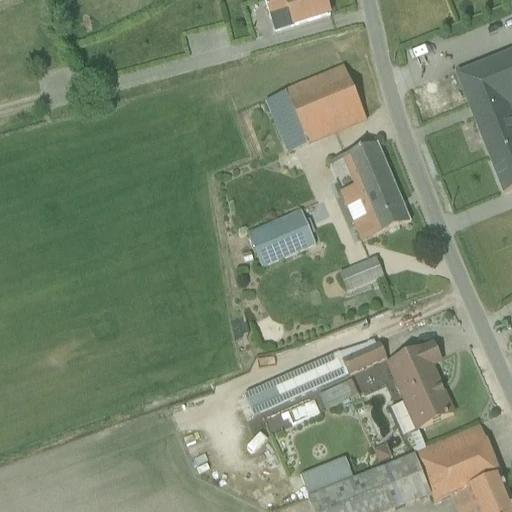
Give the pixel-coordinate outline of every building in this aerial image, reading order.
[(273,33),(329,16),(323,0),(266,0),(263,1),(273,33)] [(511,55),(456,78),(503,196),(511,192),(511,55)] [(265,102),(285,155),(365,122),(343,71),(265,102)] [(326,167),(343,206),(393,184),(376,146),(326,167)] [(360,245),(409,224),(393,184),(343,206),(360,245)] [(247,236),(261,270),(315,248),(299,214),(247,236)] [(339,277),(345,295),(383,279),(375,261),(339,277)] [(243,397),(253,420),(386,362),(380,347),(374,349),(373,345),(338,356),(243,397)] [(390,411),(403,439),(453,417),(431,368),(440,364),(432,347),(385,368),(402,406),(390,411)] [(219,376),(245,363),(242,356),(215,370),(219,376)] [(228,381),(259,366),(256,360),(225,375),(228,381)] [(325,414),(358,398),(351,382),(318,398),(325,414)] [(293,424),(320,413),(315,400),(288,412),(293,424)] [(511,511),(511,506),(480,428),(413,456),(414,458),(308,501),(312,511),(391,511),(429,497),(433,508),(450,501),(454,511),(511,511)] [(378,465),(391,461),(386,447),(373,451),(378,465)] [(352,481),(344,461),(299,480),(307,500),(352,481)]
